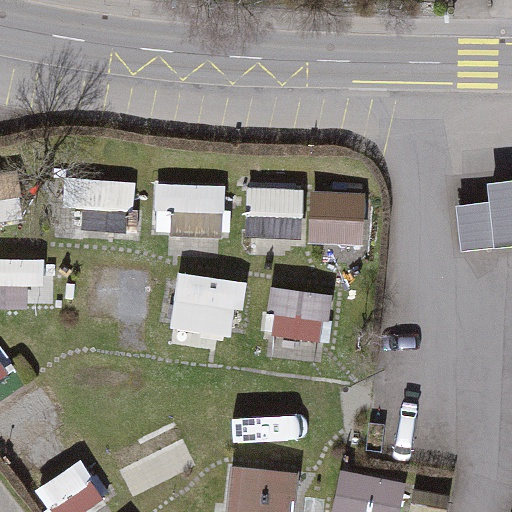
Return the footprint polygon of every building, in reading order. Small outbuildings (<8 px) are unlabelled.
[(306,226),(306,179),(249,179),(249,226),(306,226)] [(310,180),(310,230),(367,230),(367,181),(310,180)] [(0,298),(53,300),(54,250),(0,248),(0,298)] [(151,315),(153,258),(93,256),(91,312),(151,315)] [(328,322),(331,276),(273,273),(270,319),(328,322)] [(171,274),(170,315),(233,316),(234,276),(171,274)] [(0,370),(11,365),(0,343),(0,370)] [(0,398),(0,415),(3,422),(57,397),(47,376),(0,398)] [(134,490),(197,461),(175,412),(112,441),(134,490)] [(81,448),(39,479),(63,511),(70,511),(108,485),(81,448)] [(295,505),(296,455),(231,454),(230,504),(295,505)] [(339,459),(333,511),(402,511),(408,466),(339,459)]
